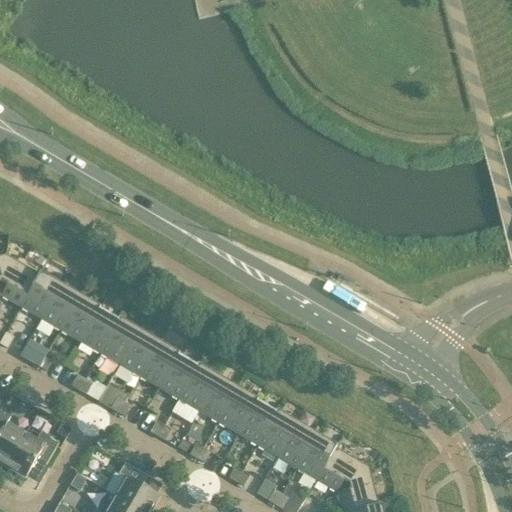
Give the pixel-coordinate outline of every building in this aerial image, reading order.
[(40,279),(5,258),(1,283),(7,286),(3,293),(2,298),(22,310),(40,279)] [(22,310),(42,321),(60,290),(40,279),(22,310)] [(60,290),(42,321),(61,333),(79,302),(60,290)] [(61,333),(81,344),(99,313),(79,302),(61,333)] [(99,313),(81,344),(100,356),(118,324),(99,313)] [(100,356),(120,367),(138,336),(118,324),(100,356)] [(0,344),(0,345),(7,350),(13,339),(5,334),(0,344)] [(138,336),(120,367),(139,378),(157,347),(138,336)] [(139,378),(159,390),(177,359),(157,347),(139,378)] [(31,364),(40,369),(46,358),(38,353),(31,364)] [(53,362),(46,358),(40,369),(46,373),(53,362)] [(177,359),(159,390),(178,401),(196,370),(177,359)] [(178,401),(198,413),(216,382),(196,370),(178,401)] [(71,388),(79,392),(85,381),(77,377),(71,388)] [(91,385),(85,381),(79,392),(85,396),(91,385)] [(216,382),(198,413),(217,424),(235,393),(216,382)] [(217,424),(237,435),(255,404),(235,393),(217,424)] [(111,411),(118,415),(124,404),(117,400),(111,411)] [(131,408),(124,404),(118,415),(125,419),(131,408)] [(255,404),(237,435),(256,447),(274,416),(255,404)] [(0,465),(6,468),(25,435),(6,424),(10,417),(0,411),(0,465)] [(256,447),(276,458),(294,427),(274,416),(256,447)] [(149,433),(157,438),(163,427),(155,422),(149,433)] [(56,436),(65,441),(70,432),(62,427),(56,436)] [(171,431),(163,427),(157,438),(164,442),(171,431)] [(294,427),(276,458),(295,470),(313,439),(294,427)] [(37,442),(25,435),(6,468),(25,480),(35,462),(45,467),(58,445),(41,435),(37,442)] [(295,470),(315,481),(333,450),(313,439),(295,470)] [(189,456),(196,461),(202,449),(195,445),(189,456)] [(210,454),(202,449),(196,461),(204,465),(210,454)] [(333,450),(315,481),(335,493),(339,490),(343,482),(348,485),(368,471),(333,450)] [(125,479),(114,498),(138,511),(150,511),(159,498),(141,487),(147,478),(125,465),(118,475),(125,479)] [(228,479),(235,483),(241,472),(234,468),(228,479)] [(338,497),(341,511),(370,511),(378,510),(368,471),(348,485),(350,491),(342,494),(338,497)] [(249,477),(241,472),(235,483),(243,488),(249,477)] [(267,502),(274,506),(280,495),(273,491),(267,502)] [(138,511),(114,498),(108,494),(96,511),(138,511)] [(289,500),(280,495),(274,506),(282,511),(289,500)] [(67,511),(69,507),(56,503),(53,511),(67,511)]
